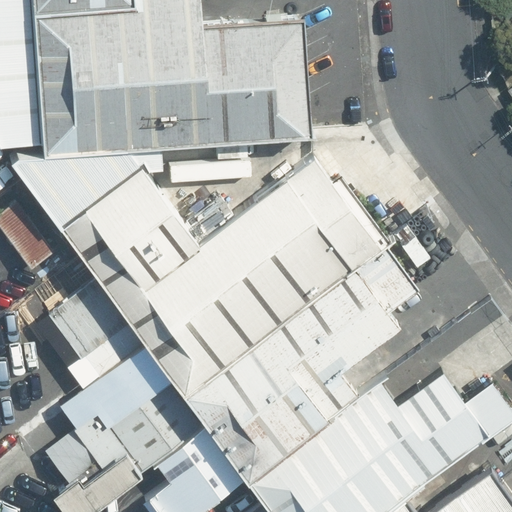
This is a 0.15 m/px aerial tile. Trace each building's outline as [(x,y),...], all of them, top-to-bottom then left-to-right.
[(32,6),(31,0),(0,0),(0,137),(42,134),(32,6)] [(42,134),(43,147),(308,128),(299,11),(201,18),(199,0),(114,0),(32,6),(42,134)] [(511,18),(511,0),(502,0),(502,18),(511,18)] [(167,374),(179,390),(384,237),(387,234),(319,144),(196,237),(111,300),(167,374)] [(52,221),(111,300),(196,237),(137,158),(52,221)] [(204,422),(243,474),(357,388),(339,364),(396,321),(384,305),(417,281),(384,237),(179,390),(204,422)] [(109,299),(90,274),(47,306),(98,374),(141,342),(109,299)] [(262,500),(271,511),(375,511),(471,440),(511,409),(511,407),(488,376),(462,396),(439,366),(395,399),(376,374),(357,388),(243,474),(262,500)] [(83,511),(155,459),(204,422),(179,390),(167,374),(81,439),(95,458),(52,490),(68,511),(83,511)] [(153,511),(191,511),(243,474),(204,422),(155,459),(167,475),(141,495),(153,511)] [(375,511),(511,511),(511,494),(471,440),(375,511)] [(271,511),(262,500),(245,511),(271,511)]
